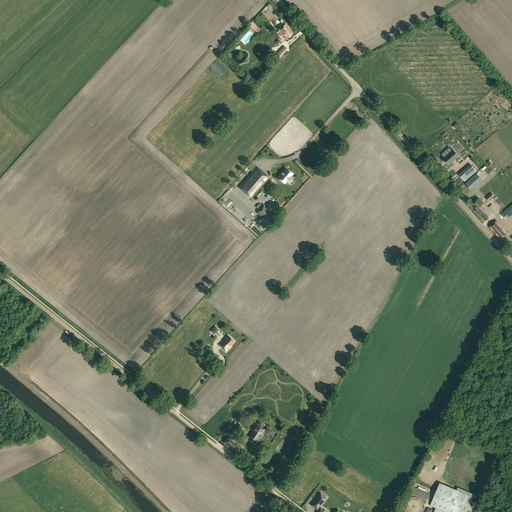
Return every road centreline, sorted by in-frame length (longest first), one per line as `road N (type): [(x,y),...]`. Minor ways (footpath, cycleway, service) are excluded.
road 1 (track): [(299,511),(0,274)]
road 2 (unclassified): [(511,261),(277,0)]
